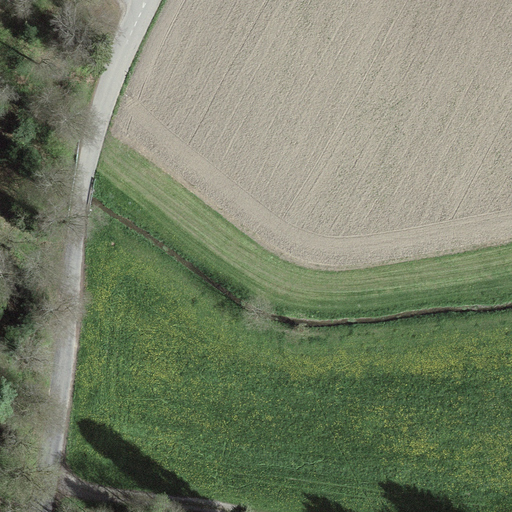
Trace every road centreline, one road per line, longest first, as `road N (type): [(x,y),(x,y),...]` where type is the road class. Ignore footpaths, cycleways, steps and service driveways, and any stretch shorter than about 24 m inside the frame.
road 1 (tertiary): [(37,511),(84,169),(145,0)]
road 2 (track): [(42,488),(287,511)]
